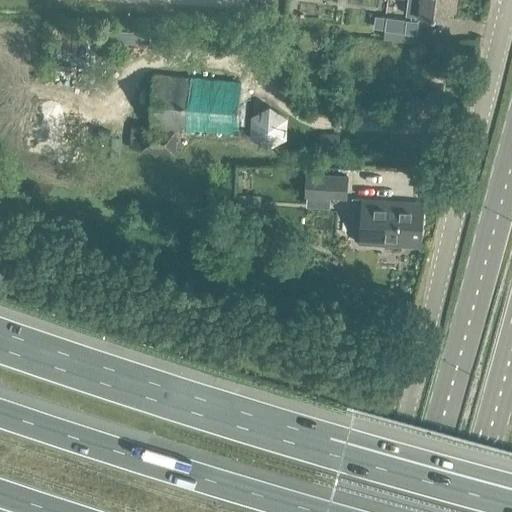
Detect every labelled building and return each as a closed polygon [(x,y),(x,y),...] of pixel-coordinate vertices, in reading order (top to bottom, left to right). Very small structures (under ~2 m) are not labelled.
[(448,19),(450,0),(408,0),(407,14),(419,16),(420,15),(448,19)] [(407,19),(387,17),(384,30),(405,33),(407,19)] [(194,49),(218,50),(218,30),(194,29),(194,49)] [(107,30),(106,42),(150,44),(150,32),(107,30)] [(348,65),(350,50),(337,49),(335,64),(348,65)] [(156,74),(151,125),(238,133),(242,82),(156,74)] [(288,116),(270,105),(251,115),(250,136),(268,147),(287,137),(288,116)] [(175,129),(133,126),(131,147),(173,151),(175,129)] [(319,133),(319,153),(339,153),(340,133),(319,133)] [(307,195),(308,195),(331,196),(347,197),(348,175),(308,173),(307,195)] [(237,214),(254,214),(254,196),(237,196),(237,214)] [(425,203),(362,199),(359,243),(422,247),(425,203)]
